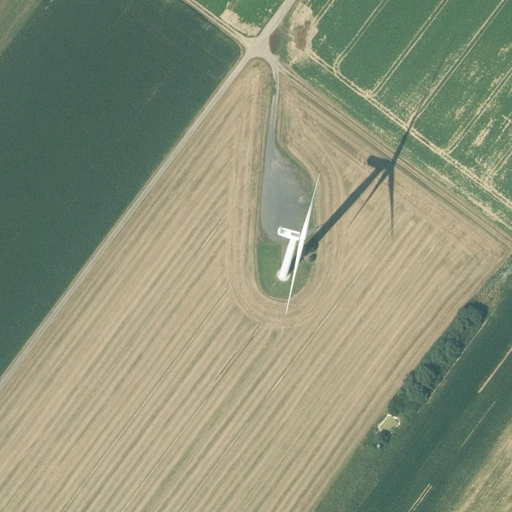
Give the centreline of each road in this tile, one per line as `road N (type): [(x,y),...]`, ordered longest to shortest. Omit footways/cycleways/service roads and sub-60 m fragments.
road 1 (unclassified): [(0,385),(289,0)]
road 2 (track): [(276,66),(511,243)]
road 3 (track): [(188,0),(276,66),(263,232)]
